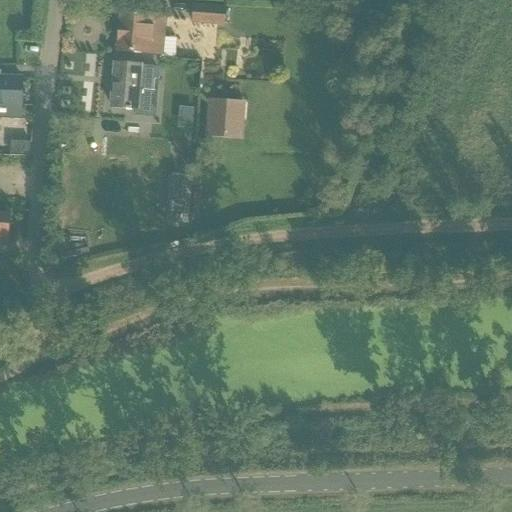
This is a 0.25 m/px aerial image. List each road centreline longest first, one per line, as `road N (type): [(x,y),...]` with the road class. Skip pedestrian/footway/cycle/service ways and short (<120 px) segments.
road 1 (track): [(36,333),(138,263),(280,236),(511,227)]
road 2 (unclassified): [(46,511),(113,494),(257,482),(511,475)]
road 3 (residential): [(36,333),(63,0)]
